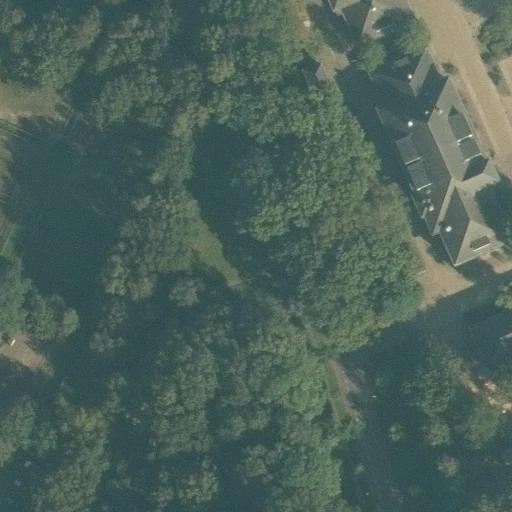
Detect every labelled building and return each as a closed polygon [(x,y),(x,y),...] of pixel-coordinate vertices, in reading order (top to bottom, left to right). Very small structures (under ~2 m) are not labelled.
[(403,0),(330,0),(336,13),(343,10),(359,46),(413,22),(403,0)] [(388,112),(383,114),(381,115),(419,199),(415,201),(424,221),(427,219),(435,236),(442,233),(457,268),(511,244),(488,192),(499,188),(490,167),(486,169),(449,85),(442,88),(436,73),(426,51),(372,75),(388,112)] [(331,90),(325,78),(321,67),(305,74),(315,97),(331,90)] [(386,258),(397,283),(422,272),(411,247),(386,258)] [(511,316),(473,334),(491,373),(511,363),(511,316)] [(507,471),(511,468),(511,450),(500,456),(507,471)]
